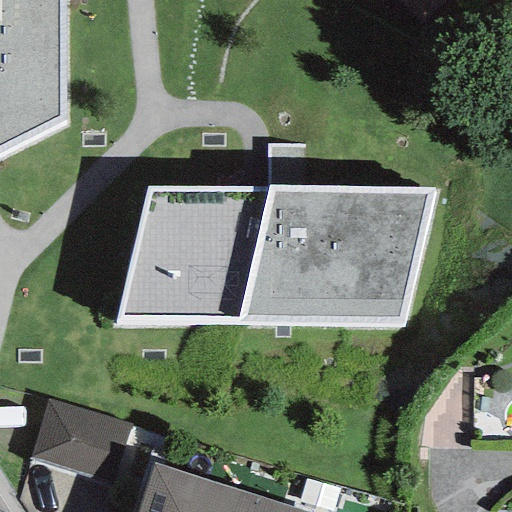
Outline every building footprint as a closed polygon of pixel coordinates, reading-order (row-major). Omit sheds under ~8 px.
[(0,0),(0,153),(67,120),(66,0),(0,0)] [(398,0),(418,21),(440,0),(398,0)] [(434,189),(146,185),(110,325),(400,329),(434,189)] [(47,400),(28,458),(110,484),(129,426),(47,400)] [(302,511),(153,465),(138,511),(302,511)]
